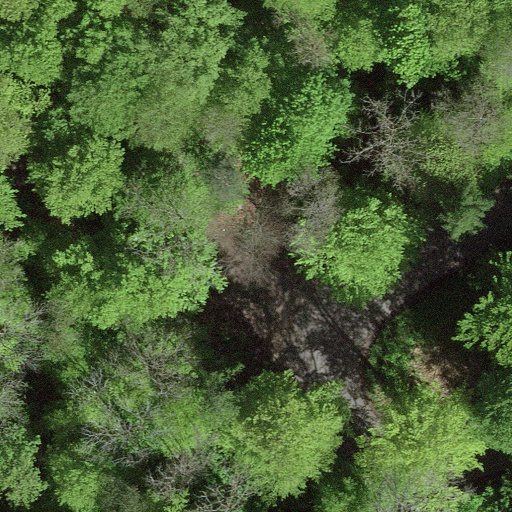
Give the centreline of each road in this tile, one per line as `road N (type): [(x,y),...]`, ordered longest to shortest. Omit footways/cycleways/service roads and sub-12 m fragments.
road 1 (tertiary): [(511,198),(324,299),(304,332),(304,371),(325,411),(351,436),(386,446),(511,442)]
road 2 (track): [(227,257),(42,177),(0,174)]
